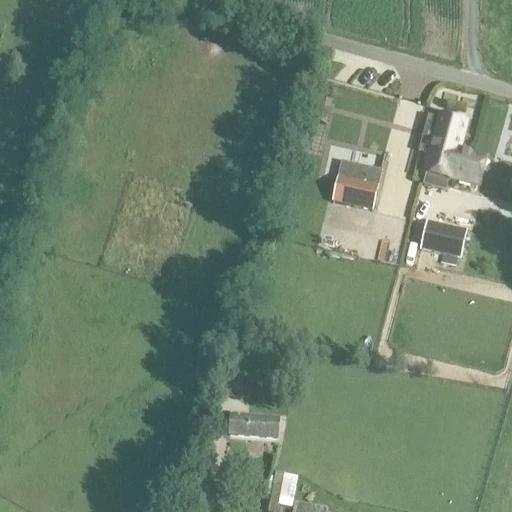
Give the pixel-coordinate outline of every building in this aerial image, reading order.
[(321,103),(315,124),(326,127),(331,106),(321,103)] [(428,118),(419,153),(429,156),(455,163),(458,151),(460,151),(467,125),(439,118),(438,121),(428,118)] [(429,156),(423,177),(450,184),(451,182),(477,189),(485,158),(460,151),(458,151),(455,163),(429,156)] [(337,178),(331,204),(373,213),(380,177),(359,172),(357,182),(337,178)] [(425,222),(419,252),(461,260),(467,230),(425,222)] [(222,379),(221,399),(250,400),(251,380),(222,379)] [(229,417),(228,438),(276,441),(277,421),(229,417)] [(273,474),(266,511),(281,511),(287,476),(273,474)] [(294,503),(292,511),(326,511),(327,510),(294,503)]
